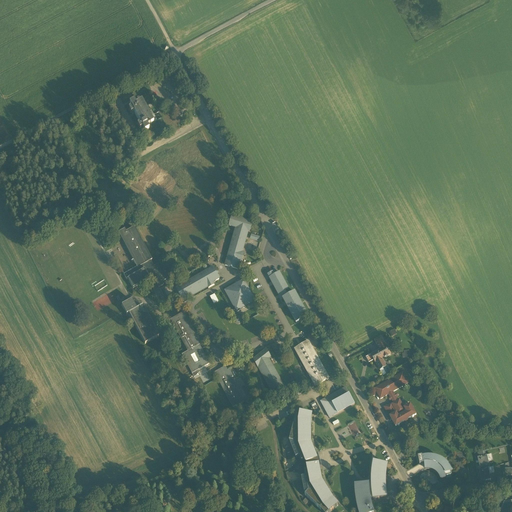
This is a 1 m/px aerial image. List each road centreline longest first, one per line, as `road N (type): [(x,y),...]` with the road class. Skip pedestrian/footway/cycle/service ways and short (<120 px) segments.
road 1 (unclassified): [(174,52),(419,500)]
road 2 (track): [(56,511),(126,490),(247,425)]
road 3 (residential): [(0,146),(174,52)]
